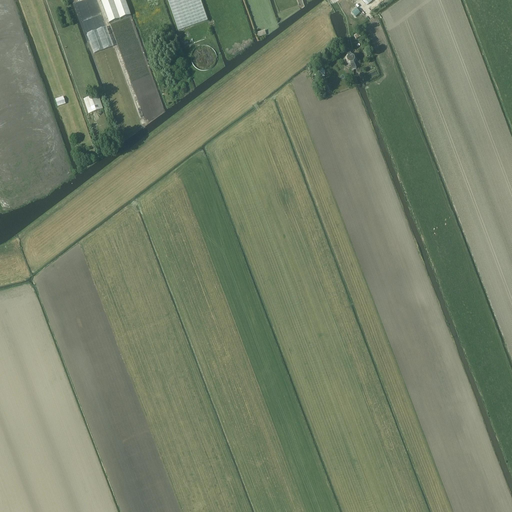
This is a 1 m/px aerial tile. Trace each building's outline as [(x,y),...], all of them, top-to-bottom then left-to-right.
[(130,16),(124,0),(100,0),(109,23),(130,16)] [(167,0),(179,31),(207,21),(199,0),(167,0)] [(274,0),(279,13),(300,5),(297,0),(274,0)] [(101,14),(82,20),(88,40),(107,34),(101,14)] [(216,58),(216,55),(215,53),(214,51),(213,49),(211,47),(209,46),(207,46),(204,46),(202,46),(200,47),(198,48),(196,49),(195,51),(193,53),(193,55),(193,58),(193,60),(194,62),(195,65),(196,66),(198,67),(200,68),(202,69),(204,69),(206,69),(208,69),(211,68),(213,66),(214,65),(215,62),(216,60),(216,58)] [(351,64),(354,63),(355,60),(354,57),(351,56),(348,57),(347,59),(348,62),(351,64)] [(320,68),(315,71),(315,77),(320,80),(325,77),(325,71),(320,68)] [(84,99),(88,114),(103,109),(98,94),(84,99)] [(113,108),(117,120),(120,120),(126,118),(131,118),(129,113),(131,112),(134,112),(133,110),(135,109),(135,106),(132,98),(128,99),(123,99),(123,103),(120,105),(120,106),(119,106),(113,106),(113,108)]
